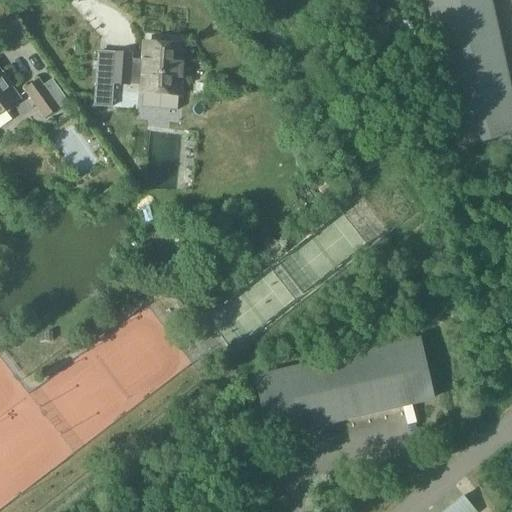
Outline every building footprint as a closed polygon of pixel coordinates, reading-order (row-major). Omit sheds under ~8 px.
[(511,134),(511,106),(488,0),(427,0),(461,146),(511,134)] [(141,86),(140,92),(180,95),(183,47),(144,44),(142,61),(141,86)] [(98,53),(94,107),(111,108),(112,84),(141,86),(142,61),(130,60),(131,55),(115,54),(98,53)] [(0,114),(19,101),(9,87),(10,87),(2,75),(1,75),(0,74),(0,114)] [(45,118),(57,109),(37,82),(26,90),(45,118)] [(511,161),(449,175),(430,207),(438,217),(423,229),(466,432),(475,428),(511,394),(511,161)] [(269,437),(415,403),(433,399),(419,340),(255,378),(269,437)] [(475,511),(463,497),(444,511),(475,511)]
